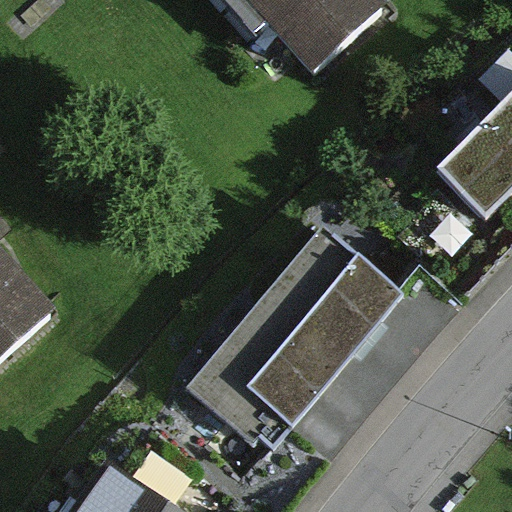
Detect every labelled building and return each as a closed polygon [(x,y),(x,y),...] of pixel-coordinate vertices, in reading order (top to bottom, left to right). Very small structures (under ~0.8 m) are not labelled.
[(239,0),(321,87),(397,17),(380,0),(239,0)] [(511,106),(442,176),(485,219),(511,191),(511,106)] [(412,290),(326,222),(189,395),(274,463),(412,290)] [(0,378),(61,323),(0,256),(0,378)] [(173,511),(111,470),(82,511),(173,511)]
